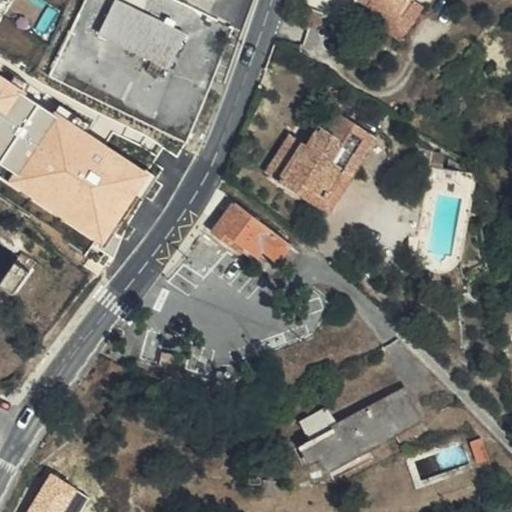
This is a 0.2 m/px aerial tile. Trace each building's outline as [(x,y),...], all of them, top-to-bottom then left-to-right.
[(0,0),(0,18),(12,0),(0,0)] [(34,0),(2,52),(24,66),(64,0),(34,0)] [(368,0),(367,2),(381,11),(400,21),(412,0),(368,0)] [(422,0),(412,0),(400,21),(381,11),(377,21),(403,36),(422,0)] [(207,47),(118,1),(96,48),(185,92),(207,47)] [(0,157),(18,169),(10,182),(109,244),(156,169),(0,71),(0,157)] [(338,111),(327,130),(316,148),(308,143),(302,140),(278,179),(299,192),(304,183),(326,197),(344,168),(352,173),(375,133),(338,111)] [(316,148),(327,130),(319,125),(308,143),(316,148)] [(278,179),(302,140),(289,132),(266,172),(278,179)] [(329,210),(352,173),(344,168),(326,197),(304,183),(299,192),(329,210)] [(215,229),(235,245),(241,249),(245,243),(260,255),(266,248),(278,257),(281,257),(292,244),(237,200),(215,229)] [(18,294),(39,264),(26,253),(23,257),(0,239),(0,291),(5,285),(18,294)] [(407,391),(340,427),(316,440),(307,444),(317,461),(326,456),(333,468),(399,434),(399,433),(423,420),(422,418),(424,417),(419,407),(417,408),(407,391)] [(316,440),(340,427),(330,408),(307,421),(316,440)] [(476,444),(479,455),(490,452),(487,441),(476,444)] [(490,452),(479,455),(483,467),(493,463),(490,452)]
